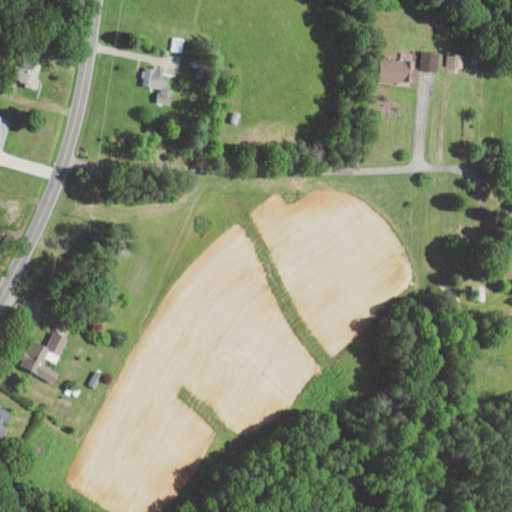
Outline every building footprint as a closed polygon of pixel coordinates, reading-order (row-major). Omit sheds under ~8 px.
[(160,44),(172,45),(173,31),(161,30),(160,44)] [(405,77),(407,63),(425,65),(427,45),(410,43),(409,48),(387,46),(386,53),(370,51),(367,73),(405,77)] [(450,47),(436,46),(435,59),(449,60),(450,47)] [(27,80),(31,55),(13,51),(9,77),(27,80)] [(149,80),(147,95),(161,96),(162,81),(156,81),(158,68),(152,68),(153,61),(133,59),(131,78),(149,80)] [(47,356),(59,330),(44,323),(37,338),(26,333),(13,361),(45,376),(50,365),(33,358),(37,351),(47,356)] [(77,378),(84,381),(91,366),(84,363),(77,378)]
